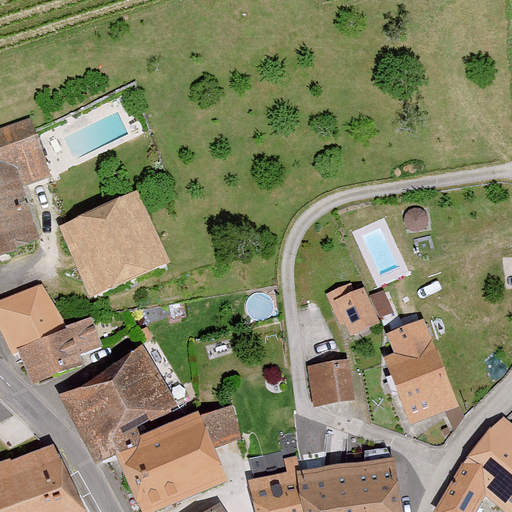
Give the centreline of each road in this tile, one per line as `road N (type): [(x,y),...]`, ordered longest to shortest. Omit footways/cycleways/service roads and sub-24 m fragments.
road 1 (tertiary): [(109,511),(72,452),(0,376)]
road 2 (residential): [(511,389),(442,469),(428,511)]
